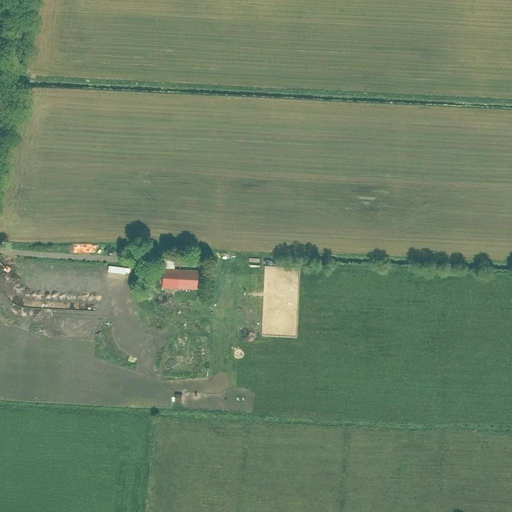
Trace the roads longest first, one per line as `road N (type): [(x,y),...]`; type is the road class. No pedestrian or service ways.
road 1 (track): [(0,250),(151,261)]
road 2 (unclassified): [(0,124),(19,0)]
